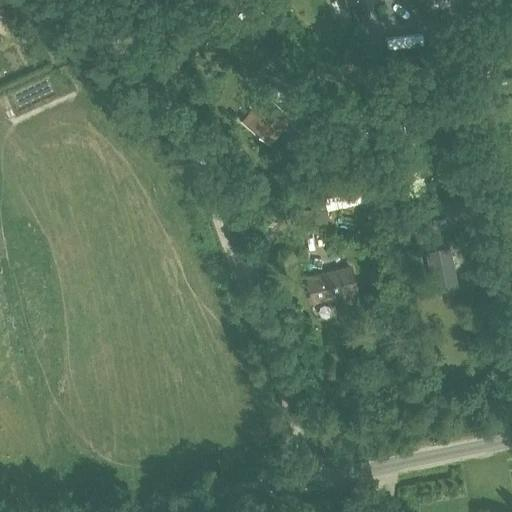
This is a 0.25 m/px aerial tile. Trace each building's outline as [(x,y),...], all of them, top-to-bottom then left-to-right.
[(368,0),(343,0),(341,2),(349,13),(368,0)] [(264,93),(242,120),(269,141),(290,114),(264,93)] [(445,129),(439,101),(390,111),(395,133),(406,130),(408,137),(445,129)] [(360,113),(339,102),(326,128),(347,139),(360,113)] [(380,110),(369,105),(359,131),(370,135),(380,110)] [(330,155),(322,157),(325,167),(333,165),(330,155)] [(380,190),(366,189),(366,207),(380,207),(380,190)] [(323,226),(324,200),(316,199),(316,208),(305,207),(304,225),(323,226)] [(379,213),(365,213),(365,231),(379,231),(379,213)] [(450,244),(426,249),(434,289),(458,285),(450,244)] [(307,278),(313,301),(335,295),(339,311),(354,307),(350,292),(356,290),(350,267),(307,278)]
